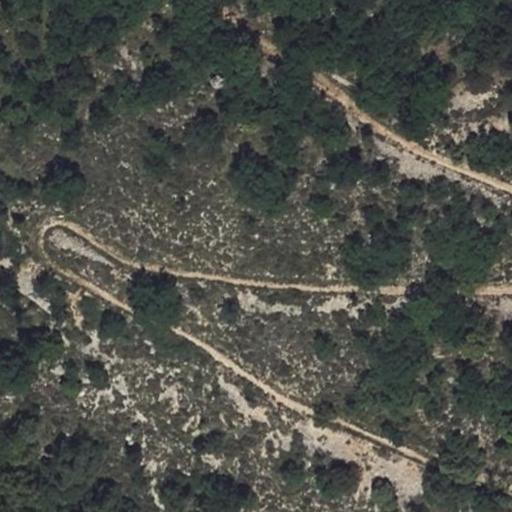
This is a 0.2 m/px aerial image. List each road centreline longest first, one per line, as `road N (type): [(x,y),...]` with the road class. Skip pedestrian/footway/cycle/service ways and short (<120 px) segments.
road 1 (track): [(511,288),(220,279),(140,265),(77,231),(53,226),(43,238),(47,253),(69,271),(162,318),(285,399),(511,486)]
road 2 (track): [(226,0),(376,130),(511,193)]
